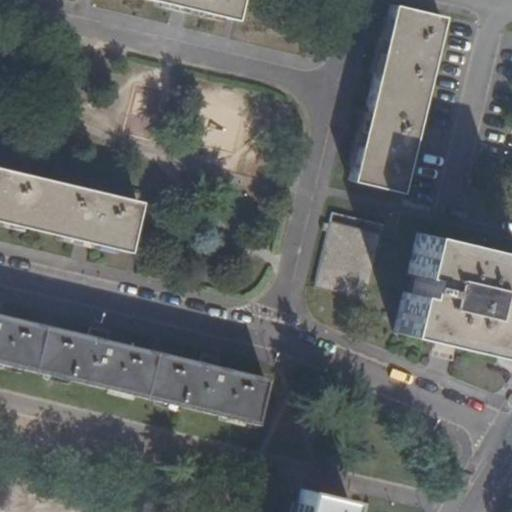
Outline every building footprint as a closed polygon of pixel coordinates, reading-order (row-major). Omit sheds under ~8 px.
[(187,10),(220,19),(225,0),(144,0),(172,7),(171,13),(186,17),(187,10)] [(354,148),(347,181),(397,193),(440,19),(389,6),(381,40),(376,38),(372,54),(378,55),(358,132),(354,131),(350,147),(354,148)] [(136,204),(0,171),(0,224),(75,243),(74,248),(90,252),(92,246),(124,255),(136,204)] [(311,288),(364,301),(378,235),(326,222),(311,288)] [(390,334),(493,358),(502,317),(494,315),(498,297),(507,299),(511,275),(511,256),(414,234),(404,275),(413,277),(408,295),(400,293),(390,334)] [(263,380),(215,368),(198,364),(104,342),(86,337),(0,316),(0,365),(252,426),(263,380)] [(86,337),(104,342),(106,334),(88,330),(86,337)] [(198,364),(215,368),(218,361),(199,357),(198,364)] [(298,490),(292,511),(342,511),(346,501),(298,490)]
